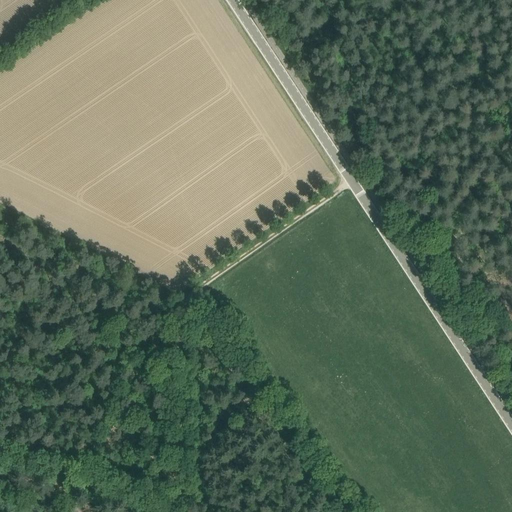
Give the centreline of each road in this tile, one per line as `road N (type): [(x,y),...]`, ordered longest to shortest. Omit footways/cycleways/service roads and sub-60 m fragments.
road 1 (unclassified): [(511,425),(233,0)]
road 2 (track): [(173,497),(181,322),(195,289)]
road 3 (track): [(352,180),(195,289)]
road 4 (track): [(0,450),(173,497)]
